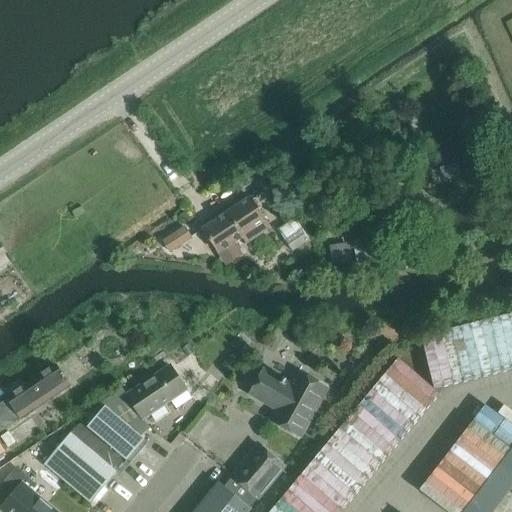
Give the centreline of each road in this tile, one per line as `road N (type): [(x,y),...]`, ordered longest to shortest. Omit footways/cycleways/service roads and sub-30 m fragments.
road 1 (unclassified): [(0,173),(258,0)]
road 2 (unknown): [(399,481),(467,398),(511,394)]
